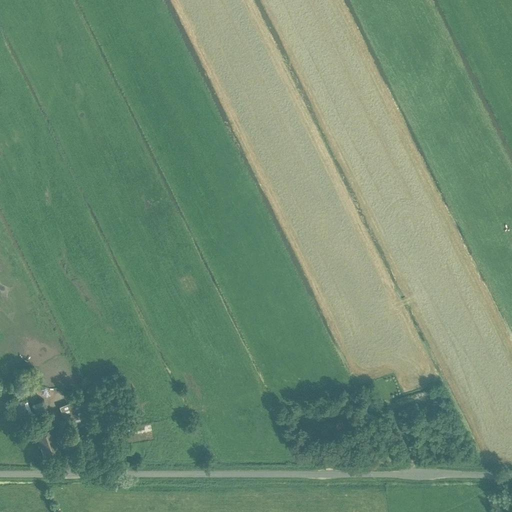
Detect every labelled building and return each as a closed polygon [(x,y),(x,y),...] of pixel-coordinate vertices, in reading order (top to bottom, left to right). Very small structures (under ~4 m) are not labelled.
[(370,404),(377,401),(371,389),(364,392),(370,404)] [(75,434),(96,426),(83,391),(68,397),(71,405),(69,406),(68,403),(59,407),(65,424),(70,422),(75,434)] [(338,411),(345,409),(345,408),(348,407),(347,404),(344,405),(343,400),(333,403),(335,411),(338,411)] [(20,426),(29,423),(21,401),(12,404),(20,426)] [(349,408),(345,409),(338,411),(340,419),(351,416),(349,408)] [(45,455),(60,450),(52,428),(37,434),(45,455)]
